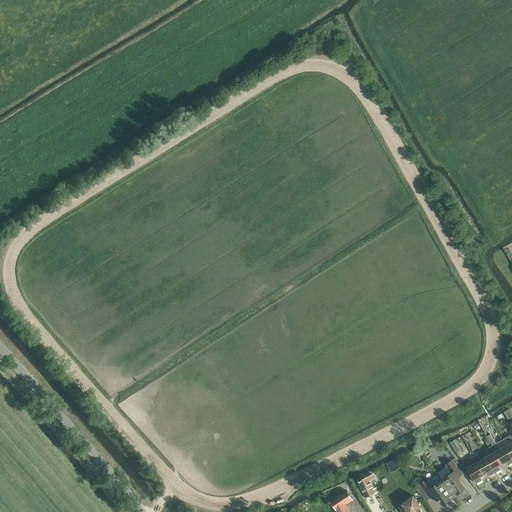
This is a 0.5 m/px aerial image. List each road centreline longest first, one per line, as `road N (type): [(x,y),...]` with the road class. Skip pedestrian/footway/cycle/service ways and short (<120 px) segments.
road 1 (unknown): [(175,486),(223,499),(274,481),(450,390),(487,355),(491,329),(483,307),(359,86),(328,68),(265,84),(9,256),(9,300),(128,430)]
road 2 (unclassified): [(142,511),(0,346)]
